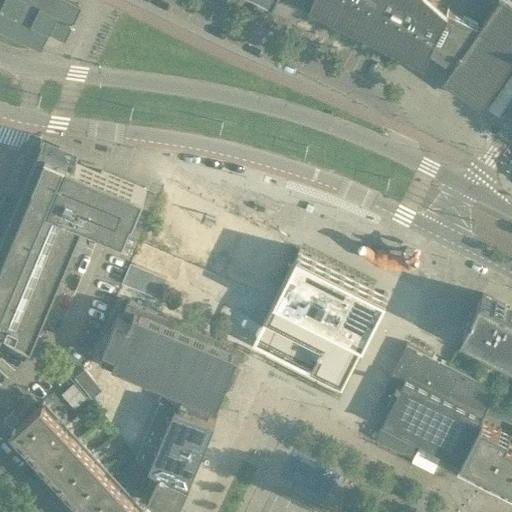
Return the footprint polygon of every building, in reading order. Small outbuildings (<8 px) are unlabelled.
[(0,0),(0,27),(39,47),(62,0),(0,0)] [(448,7),(449,6),(442,0),(339,0),(430,46),(454,63),(446,75),(480,98),(511,52),(511,0),(497,0),(480,25),(478,24),(479,22),(448,7)] [(0,239),(0,332),(3,328),(6,322),(11,324),(9,329),(32,342),(85,218),(125,234),(133,215),(135,216),(146,189),(75,159),(78,151),(43,137),(0,239)] [(171,199),(151,246),(220,276),(225,265),(277,287),(292,250),(171,199)] [(274,297),(254,336),(342,381),(343,381),(359,349),(364,339),(381,306),(388,292),(374,285),(299,248),(274,297)] [(511,307),(482,293),(463,330),(502,351),(503,349),(511,353),(511,307)] [(217,404),(239,352),(235,350),(237,344),(128,298),(121,314),(117,312),(104,344),(108,346),(101,362),(182,396),(179,405),(175,403),(150,464),(161,469),(160,470),(190,483),(216,420),(207,416),(213,402),(217,404)] [(458,460),(460,461),(482,419),(485,412),(493,397),(492,396),(496,388),(406,342),(378,398),(390,404),(382,420),(459,459),(458,460)] [(511,406),(493,397),(485,412),(497,416),(505,418),(511,421),(511,406)] [(145,511),(119,483),(42,399),(13,427),(91,511),(145,511)] [(12,409),(4,417),(11,425),(20,417),(12,409)] [(511,441),(507,440),(511,433),(482,419),(460,461),(511,486),(511,441)] [(190,483),(160,470),(148,494),(177,508),(190,483)]
